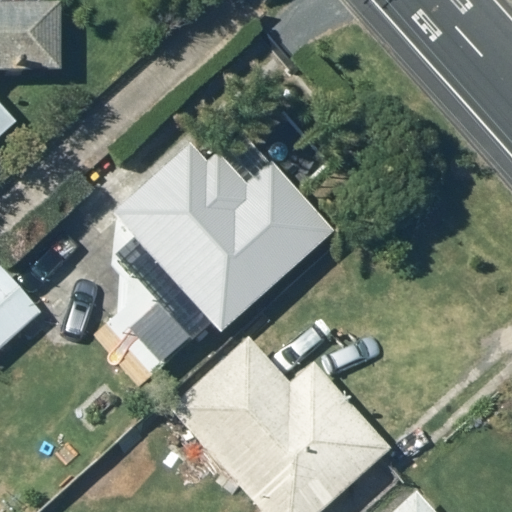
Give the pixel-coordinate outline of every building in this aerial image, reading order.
[(0,138),(17,123),(0,103),(0,70),(60,69),(60,3),(0,2),(0,138)] [(112,210),(221,334),(335,234),(272,162),(245,186),(218,156),(209,164),(190,142),(112,210)] [(0,265),(0,347),(41,311),(0,265)] [(180,307),(149,334),(173,362),(204,336),(180,307)] [(249,341),(171,412),(261,511),(318,511),(390,447),(313,364),(289,385),(249,341)] [(134,428),(79,474),(95,494),(150,448),(134,428)] [(435,511),(415,489),(390,511),(435,511)]
